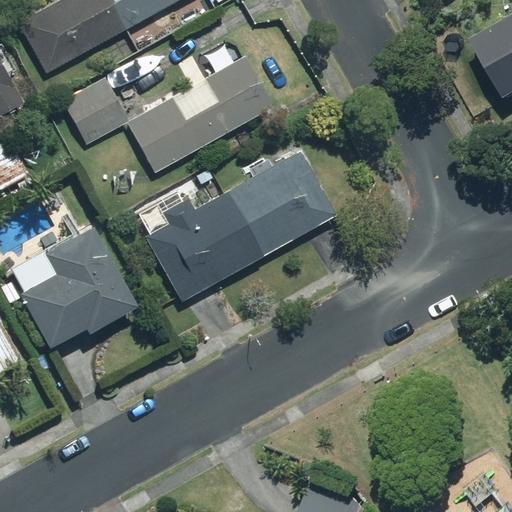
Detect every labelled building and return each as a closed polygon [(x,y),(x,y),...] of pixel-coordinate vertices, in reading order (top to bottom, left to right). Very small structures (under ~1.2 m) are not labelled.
[(64,0),(22,23),(49,71),(180,0),(64,0)] [(511,97),(511,20),(474,42),(507,100),(511,97)] [(243,56),(230,64),(222,49),(199,62),(207,76),(128,122),(158,175),(274,109),(243,56)] [(0,117),(22,106),(0,66),(0,117)] [(128,122),(105,78),(60,101),(83,145),(128,122)] [(37,188),(28,174),(6,137),(0,140),(0,189),(1,191),(14,183),(18,189),(12,193),(16,200),(37,188)] [(180,303),(260,260),(333,220),(298,155),(225,195),(194,212),(186,198),(160,212),(167,226),(145,238),(180,303)] [(91,232),(10,277),(12,281),(0,288),(10,306),(17,301),(46,353),(82,333),(85,337),(134,309),(91,232)] [(0,377),(21,365),(0,328),(0,377)] [(511,511),(511,504),(483,472),(461,492),(479,511),(511,511)] [(363,511),(364,509),(356,497),(308,479),(296,511),(363,511)]
